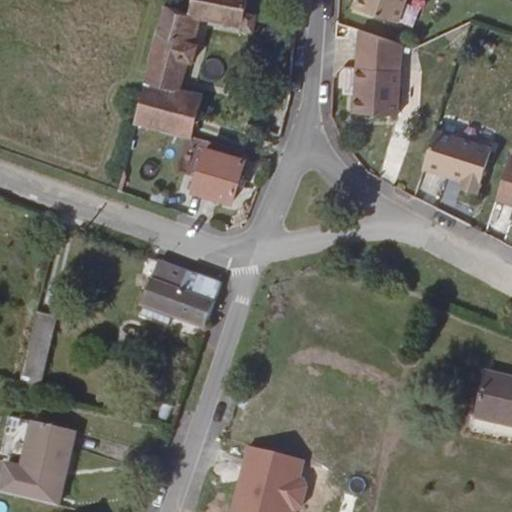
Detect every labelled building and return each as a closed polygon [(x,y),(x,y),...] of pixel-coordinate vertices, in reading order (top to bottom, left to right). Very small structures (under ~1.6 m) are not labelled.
[(246,20),(250,0),(163,0),(157,23),(195,33),(197,34),(203,11),(246,20)] [(397,24),(404,0),(357,0),(354,10),(397,24)] [(195,33),(157,23),(151,43),(189,53),(195,33)] [(400,44),(356,30),(351,113),(395,115),(400,44)] [(202,36),(197,34),(195,33),(189,53),(191,54),(197,56),(202,36)] [(184,81),(191,54),(189,53),(151,43),(145,70),(184,81)] [(145,70),(135,111),(195,128),(203,97),(205,87),(184,81),(145,70)] [(254,131),(258,120),(236,111),(231,121),(254,131)] [(433,130),(421,166),(461,179),(458,188),(475,193),(490,148),(433,130)] [(209,139),(195,181),(231,192),(245,152),(209,139)] [(511,156),(508,155),(494,200),(511,205),(511,209),(509,218),(511,219),(511,156)] [(167,312),(205,327),(220,284),(160,262),(145,303),(146,304),(167,312)] [(164,323),(167,312),(146,304),(143,316),(164,323)] [(340,506),(380,386),(304,362),(264,481),(340,506)] [(511,425),(511,378),(489,372),(478,417),(511,425)] [(17,466),(27,418),(12,414),(1,464),(17,466)] [(67,425),(27,418),(17,466),(55,474),(67,425)]
